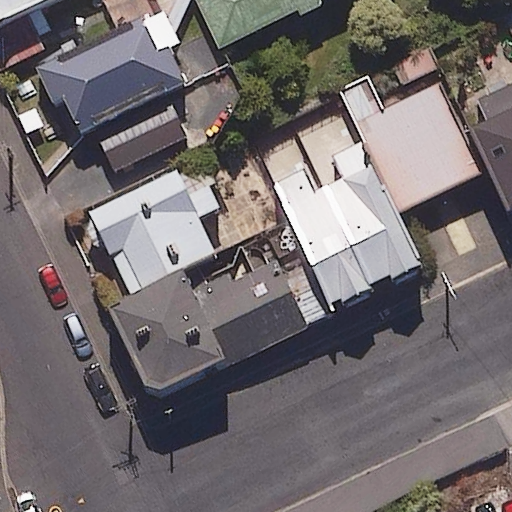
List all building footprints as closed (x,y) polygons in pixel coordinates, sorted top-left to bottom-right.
[(0,0),(0,43),(82,4),(80,0),(0,0)] [(174,60),(188,53),(182,39),(196,0),(198,0),(223,56),(353,0),(180,0),(174,22),(172,18),(52,74),(85,145),(191,96),(174,60)] [(430,45),(390,63),(403,91),(442,73),(430,45)] [(511,55),(490,66),(501,91),(462,109),(511,218),(511,55)] [(371,80),(343,94),(358,126),(386,112),(371,80)] [(485,182),(441,89),(360,127),(404,220),(485,182)] [(335,92),(280,117),(291,141),(346,115),(335,92)] [(323,175),(381,306),(429,285),(371,154),(323,175)] [(228,373),(199,307),(188,283),(220,269),(201,226),(226,216),(205,167),(85,219),(101,256),(110,252),(135,310),(118,317),(160,412),(231,381),(228,373)] [(316,271),(340,324),(381,306),(323,175),(282,193),(316,271)] [(340,324),(316,271),(283,285),(277,273),(199,307),(228,373),(340,324)]
